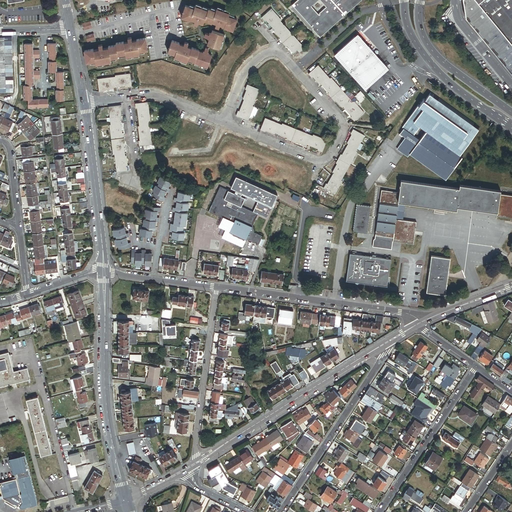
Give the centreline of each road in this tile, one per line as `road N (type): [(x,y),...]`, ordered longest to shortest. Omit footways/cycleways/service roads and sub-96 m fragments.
road 1 (residential): [(222,124),(320,161),(342,130),(283,55),(261,55),(244,73)]
road 2 (tertiary): [(125,499),(105,395),(104,271)]
road 3 (tertiary): [(382,344),(197,462)]
road 4 (residential): [(421,321),(217,287)]
road 5 (residential): [(382,344),(384,353),(280,511)]
road 6 (residential): [(217,287),(197,462)]
road 7 (residential): [(379,511),(476,366)]
road 8 (secondary): [(404,0),(426,58),(511,127)]
road 9 (tertiary): [(104,271),(84,102)]
road 10 (secondary): [(511,113),(429,47),(420,0)]
